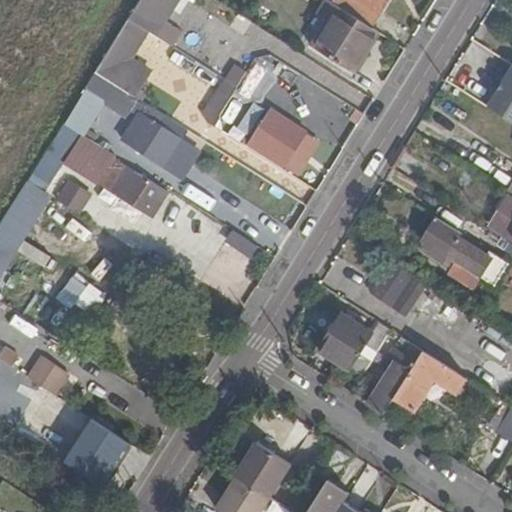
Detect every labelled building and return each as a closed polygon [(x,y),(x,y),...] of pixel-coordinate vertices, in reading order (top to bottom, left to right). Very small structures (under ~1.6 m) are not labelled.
[(141,0),(129,20),(147,32),(155,36),(177,0),(141,0)] [(370,26),(332,3),(328,0),(326,0),(317,15),(326,21),(310,45),(353,72),(378,32),(370,26)] [(333,0),(332,3),(370,26),(386,0),(333,0)] [(131,60),(147,32),(129,20),(96,73),(128,93),(135,97),(151,72),(131,60)] [(239,89),(248,75),(238,69),(229,83),(239,89)] [(511,70),(488,108),(511,122),(511,70)] [(121,104),(128,93),(96,73),(88,85),(121,104)] [(239,89),(229,83),(221,96),(231,102),(239,89)] [(107,104),(85,90),(64,123),(82,134),(130,164),(134,156),(109,139),(91,128),(97,119),(107,104)] [(285,167),(306,133),(271,110),(248,144),(285,167)] [(237,120),(225,112),(222,116),(226,132),(228,134),(237,120)] [(165,166),(182,140),(140,114),(124,139),(165,166)] [(91,128),(109,139),(114,130),(97,119),(91,128)] [(82,134),(64,123),(32,175),(49,185),(63,163),(149,218),(165,192),(80,137),(82,134)] [(188,181),(216,200),(224,188),(196,169),(188,181)] [(511,238),(511,198),(495,227),(511,238)] [(460,232),(434,216),(416,246),(442,261),(446,255),(456,261),(452,267),(448,273),(460,280),(468,267),(476,272),(487,256),(457,237),(460,232)] [(227,238),(252,254),(258,245),(233,229),(227,238)] [(468,267),(460,280),(472,288),(479,276),(494,285),(503,270),(508,263),(460,232),(457,237),(487,256),(476,272),(468,267)] [(442,261),(452,267),(456,261),(446,255),(442,261)] [(432,284),(392,259),(372,293),(393,307),(397,302),(408,309),(422,285),(428,289),(432,284)] [(511,265),(508,263),(503,270),(511,276),(511,265)] [(61,298),(94,318),(110,293),(77,272),(61,298)] [(437,289),(420,308),(450,335),(467,316),(437,289)] [(57,298),(52,305),(42,297),(36,305),(46,312),(41,319),(74,344),(90,323),(57,298)] [(363,375),(391,330),(379,323),(373,332),(343,314),(321,349),(363,375)] [(424,351),(401,336),(382,367),(389,371),(368,404),(385,415),(396,397),(424,351)] [(5,349),(0,355),(0,359),(13,367),(19,358),(5,349)] [(458,393),(467,378),(424,351),(396,397),(416,410),(436,379),(458,393)] [(452,351),(447,358),(471,375),(476,367),(452,351)] [(29,378),(55,395),(69,374),(53,364),(51,367),(41,361),(29,378)] [(511,407),(501,400),(487,422),(498,429),(511,407)] [(498,429),(511,437),(511,406),(511,407),(498,429)] [(239,472),(277,496),(295,468),(257,444),(239,472)] [(108,471),(86,457),(79,469),(116,493),(122,484),(106,474),(108,471)] [(277,496),(239,472),(235,478),(238,479),(218,510),(221,511),(266,511),(273,501),(277,496)] [(312,511),(357,511),(346,505),(353,494),(332,482),(312,511)]
